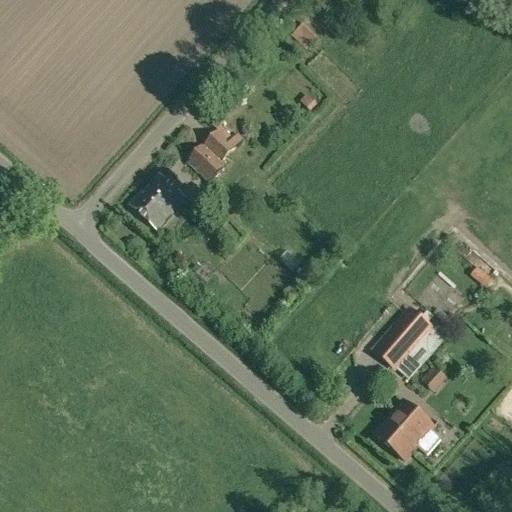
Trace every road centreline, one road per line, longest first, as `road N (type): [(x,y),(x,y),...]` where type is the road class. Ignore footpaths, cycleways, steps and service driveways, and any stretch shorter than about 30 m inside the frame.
road 1 (unclassified): [(403,511),(75,227)]
road 2 (unclassified): [(75,227),(280,0)]
